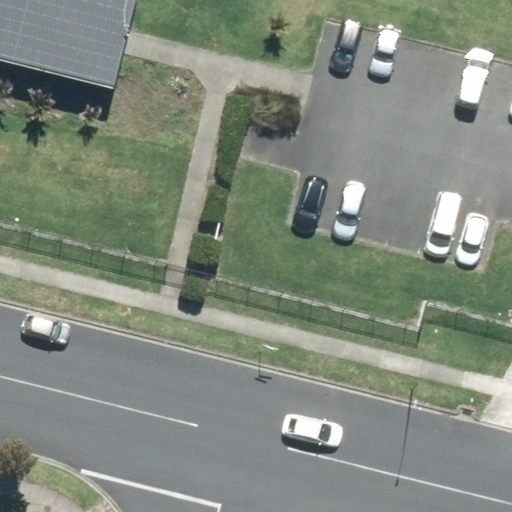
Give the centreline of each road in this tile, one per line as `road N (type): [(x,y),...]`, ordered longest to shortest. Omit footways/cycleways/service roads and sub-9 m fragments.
road 1 (residential): [(239,437),(511,506)]
road 2 (residential): [(0,377),(239,437)]
road 3 (unknown): [(511,199),(318,141)]
